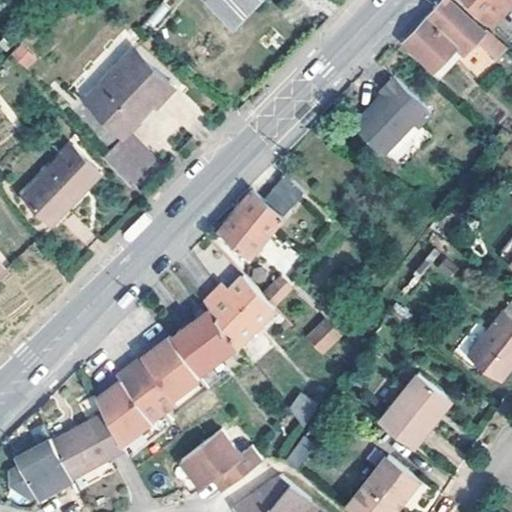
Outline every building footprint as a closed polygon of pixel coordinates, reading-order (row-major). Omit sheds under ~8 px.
[(244,0),(214,0),(230,15),(244,0)] [(474,19),(453,0),(440,0),(421,20),(403,39),(432,66),(443,56),(450,63),(456,56),(461,60),(470,50),(487,65),(491,61),(511,82),(511,81),(511,54),(504,45),(474,19)] [(511,0),(467,0),(478,9),(478,12),(491,24),(511,1),(511,0)] [(10,53),(25,69),(37,57),(22,42),(10,53)] [(172,85),(133,47),(70,111),(107,148),(125,131),(138,118),(136,111),(150,98),(155,102),(172,85)] [(428,109),(391,73),(378,87),(381,90),(352,121),(380,150),(411,119),(415,123),(428,109)] [(155,102),(150,98),(136,111),(138,118),(155,102)] [(510,136),(502,129),(493,139),(501,146),(510,136)] [(151,157),(125,131),(107,148),(102,153),(129,179),(151,157)] [(97,171),(69,142),(21,190),(48,219),(97,171)] [(303,187),(283,171),(262,196),(252,187),(218,226),(251,253),(281,215),(303,187)] [(511,261),(511,241),(502,254),(511,261)] [(277,248),(275,270),(293,271),(295,250),(277,248)] [(276,305),(273,302),(262,291),(243,272),(228,286),(225,288),(236,301),(255,324),(255,325),(276,305)] [(262,291),(273,302),(290,286),(279,274),(262,291)] [(225,288),(220,282),(216,285),(222,292),(225,288)] [(236,301),(225,288),(222,292),(216,285),(203,297),(208,304),(236,340),(237,342),(255,325),(255,324),(236,301)] [(511,297),(468,353),(501,379),(511,363),(511,297)] [(236,340),(208,304),(176,331),(202,366),(236,340)] [(336,333),(323,319),(304,336),(318,350),(336,333)] [(206,383),(168,334),(116,373),(119,377),(96,394),(102,405),(122,442),(126,449),(181,408),(178,404),(206,383)] [(449,400),(420,375),(381,422),(414,449),(415,450),(435,424),(433,421),(449,400)] [(287,408),(300,418),(311,400),(299,391),(288,407),(287,408)] [(316,403),(311,400),(300,418),(304,422),(316,403)] [(102,405),(49,434),(69,470),(122,442),(102,405)] [(69,470),(49,434),(47,431),(12,450),(17,458),(7,463),(1,476),(12,480),(24,473),(28,481),(35,492),(70,473),(69,470)] [(228,432),(186,458),(205,488),(217,480),(222,489),(266,462),(255,448),(243,457),(228,432)] [(308,444),(301,439),(284,460),(292,466),(308,444)] [(381,511),(411,475),(381,451),(341,501),(354,511),(381,511)] [(28,481),(24,473),(12,480),(22,484),(28,481)] [(315,511),(320,506),(280,473),(234,504),(238,511),(315,511)]
